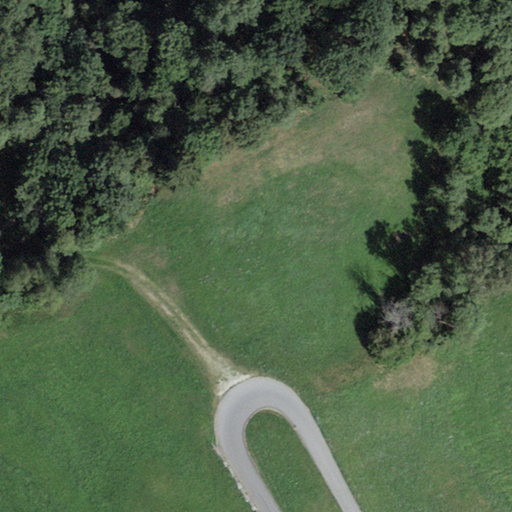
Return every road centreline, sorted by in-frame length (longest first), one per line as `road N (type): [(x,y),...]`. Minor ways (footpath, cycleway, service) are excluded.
road 1 (track): [(0,161),(6,221),(19,239),(123,271),(168,304),(237,399)]
road 2 (unclassified): [(353,511),(303,421),(279,394),(264,391),(237,399),(225,426),(273,511)]
